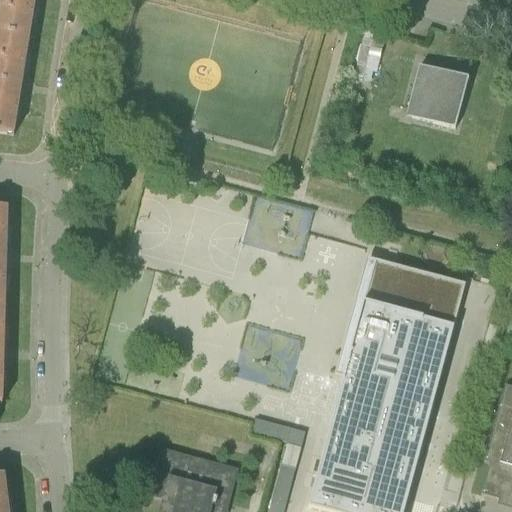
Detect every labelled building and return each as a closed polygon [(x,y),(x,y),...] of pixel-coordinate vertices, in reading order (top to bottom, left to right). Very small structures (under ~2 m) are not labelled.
[(0,0),(0,35),(29,40),(32,24),(34,8),(35,0),(0,0)] [(363,72),(374,75),(385,36),(373,33),(363,72)] [(24,72),(26,56),(29,40),(0,35),(0,85),(21,89),(24,72)] [(418,69),(405,118),(454,131),(467,82),(418,69)] [(0,85),(0,134),(14,137),(16,121),(19,105),(21,89),(0,85)] [(308,510),(315,511),(404,511),(465,287),(374,263),(308,510)] [(490,465),(481,496),(511,504),(511,388),(505,387),(484,463),(490,465)] [(286,445),(300,448),(304,435),(254,421),(252,426),(252,428),(250,435),(278,442),(286,445)] [(191,459),(160,451),(147,498),(162,502),(159,511),(227,511),(238,472),(207,463),(208,458),(192,454),(191,459)] [(282,511),(293,470),(279,466),(267,511),(282,511)]
